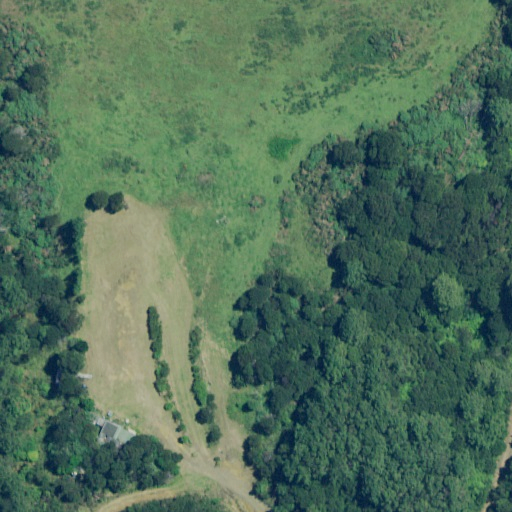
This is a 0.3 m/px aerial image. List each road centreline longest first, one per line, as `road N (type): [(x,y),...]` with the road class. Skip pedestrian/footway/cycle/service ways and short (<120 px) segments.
road 1 (track): [(250,511),(241,476),(160,496),(132,511)]
road 2 (track): [(511,396),(464,511)]
